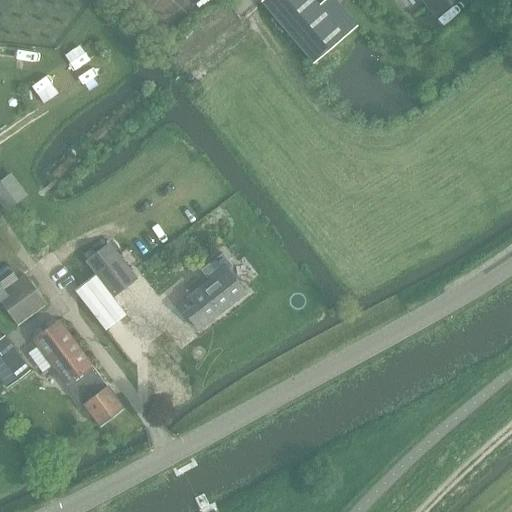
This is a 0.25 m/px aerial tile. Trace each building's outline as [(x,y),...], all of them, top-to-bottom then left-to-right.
[(316,62),(346,36),(316,0),(263,0),(264,0),(316,62)] [(421,0),(433,16),(453,0),(421,0)] [(95,91),(109,83),(101,69),(87,76),(95,91)] [(117,140),(116,139),(114,136),(106,142),(109,146),(110,146),(117,140)] [(12,167),(0,175),(0,195),(10,209),(31,193),(12,167)] [(88,261),(96,272),(117,255),(109,245),(88,261)] [(198,329),(245,293),(226,268),(232,265),(223,254),(202,269),(211,281),(189,297),(195,305),(185,312),(198,329)] [(135,278),(117,255),(96,272),(114,294),(135,278)] [(0,302),(17,325),(46,303),(24,274),(3,289),(1,286),(0,287),(0,302)] [(96,275),(75,291),(106,331),(127,314),(96,275)] [(123,408),(58,319),(32,339),(81,404),(84,402),(100,426),(123,408)] [(0,378),(6,387),(29,370),(3,335),(0,337),(0,378)]
